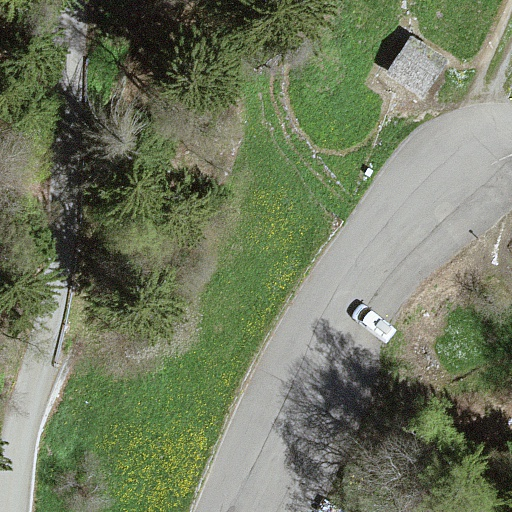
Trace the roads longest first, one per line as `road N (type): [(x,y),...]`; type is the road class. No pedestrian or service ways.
road 1 (unclassified): [(11,511),(22,411),(50,316),(66,205),(67,0)]
road 2 (unclassified): [(511,125),(452,149),(394,203),(307,353),(232,511)]
